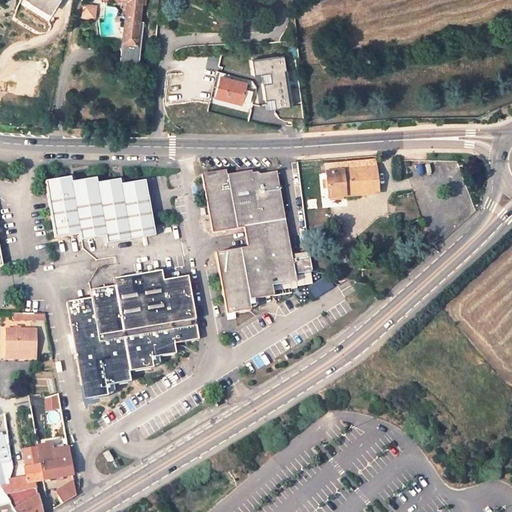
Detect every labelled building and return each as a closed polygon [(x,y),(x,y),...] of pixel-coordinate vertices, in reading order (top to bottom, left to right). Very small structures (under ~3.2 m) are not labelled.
[(29,0),(49,12),(56,0),(29,0)] [(128,0),(131,0),(130,17),(124,17),(120,42),(118,57),(137,60),(143,17),(140,17),(142,2),(136,1),(136,0),(128,0)] [(91,17),(92,4),(82,3),(81,15),(91,17)] [(304,121),(297,61),(285,63),(287,78),(279,79),(280,86),(287,86),(292,123),(304,121)] [(241,105),(246,86),(218,78),(213,97),(241,105)] [(324,173),(326,198),(376,193),(373,169),(324,173)] [(273,171),(258,174),(255,172),(248,173),(248,172),(224,176),(223,172),(197,177),(209,234),(243,228),(248,248),(213,255),(225,315),(250,311),(249,309),(254,308),(256,305),(255,299),(272,296),(271,287),(296,282),(295,274),(312,271),(308,252),(291,255),(273,171)] [(107,244),(154,236),(145,180),(120,184),(119,179),(94,183),(93,178),(68,182),(67,177),(43,181),(54,238),(79,233),(81,243),(106,237),(107,244)] [(198,337),(187,278),(163,282),(161,272),(113,280),(114,286),(89,291),(91,298),(64,304),(84,400),(107,396),(107,393),(113,392),(115,391),(114,384),(130,381),(129,371),(152,367),(152,365),(158,364),(160,362),(159,355),(175,351),(173,342),(198,337)] [(5,329),(5,354),(34,354),(34,329),(5,329)] [(45,398),(46,413),(60,408),(58,394),(45,398)] [(40,463),(43,479),(72,475),(67,447),(51,449),(50,442),(37,445),(37,446),(40,463)] [(9,485),(5,486),(0,486),(6,495),(36,489),(34,481),(43,479),(40,463),(37,446),(22,448),(25,466),(23,466),(24,477),(14,479),(15,484),(9,485)] [(112,458),(107,450),(104,452),(106,456),(107,458),(108,460),(112,458)] [(76,495),(73,480),(55,492),(62,503),(76,495)] [(0,505),(9,503),(14,511),(40,511),(42,511),(39,501),(36,489),(6,495),(0,486),(0,505)]
